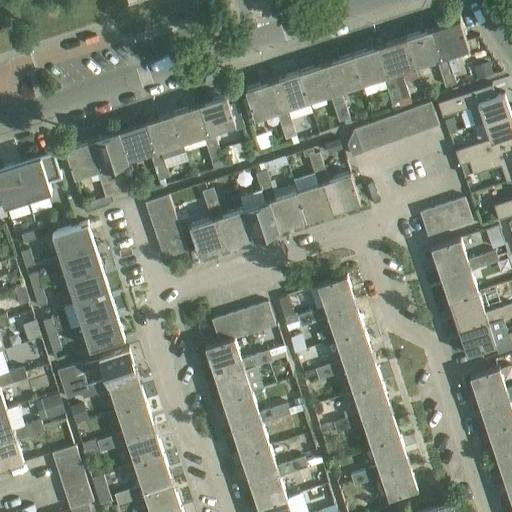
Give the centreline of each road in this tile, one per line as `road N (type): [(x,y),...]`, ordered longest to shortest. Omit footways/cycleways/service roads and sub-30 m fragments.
road 1 (residential): [(488,511),(432,345),(391,322),(363,241),(342,238),(161,295)]
road 2 (residential): [(0,121),(377,0)]
road 3 (residential): [(161,295),(150,332),(183,435),(215,452),(233,511)]
